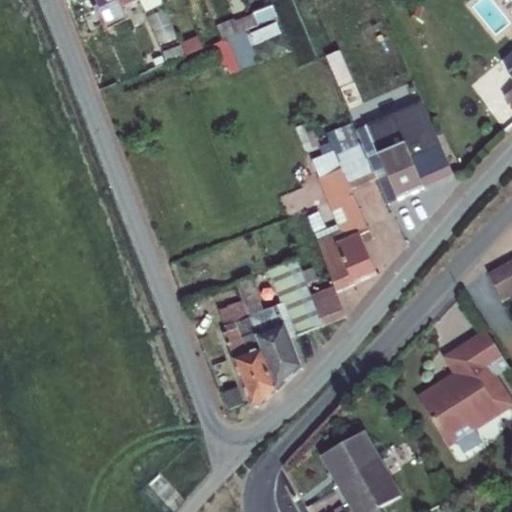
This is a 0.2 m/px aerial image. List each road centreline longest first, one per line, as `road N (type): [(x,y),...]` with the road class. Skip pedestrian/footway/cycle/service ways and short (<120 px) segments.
road 1 (residential): [(48,0),(170,327),(231,458)]
road 2 (residential): [(231,458),(346,348),(511,159)]
road 3 (residential): [(267,511),(263,478),(281,448),(511,209)]
